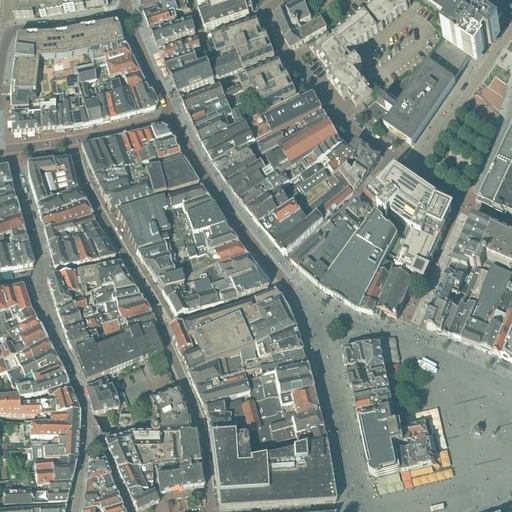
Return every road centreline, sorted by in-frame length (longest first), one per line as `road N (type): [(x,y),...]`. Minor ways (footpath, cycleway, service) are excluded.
road 1 (residential): [(86,412),(39,293),(40,254),(11,148),(0,148)]
road 2 (residential): [(126,0),(128,11),(8,31),(0,79)]
road 3 (residential): [(412,169),(346,123),(303,68),(282,58)]
road 4 (residential): [(412,169),(511,30)]
